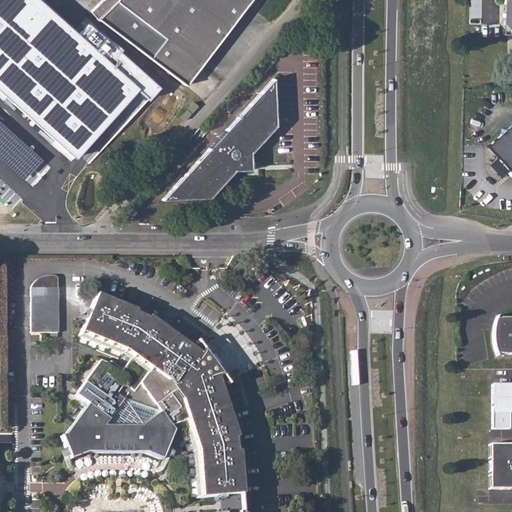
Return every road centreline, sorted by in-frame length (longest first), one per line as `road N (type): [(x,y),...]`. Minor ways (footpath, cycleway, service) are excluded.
road 1 (residential): [(278,241),(0,241)]
road 2 (secondary): [(409,511),(399,338),(404,278)]
road 3 (secondary): [(356,285),(365,313),(375,511)]
road 4 (secondary): [(397,209),(392,0)]
road 5 (secondary): [(357,0),(352,209)]
